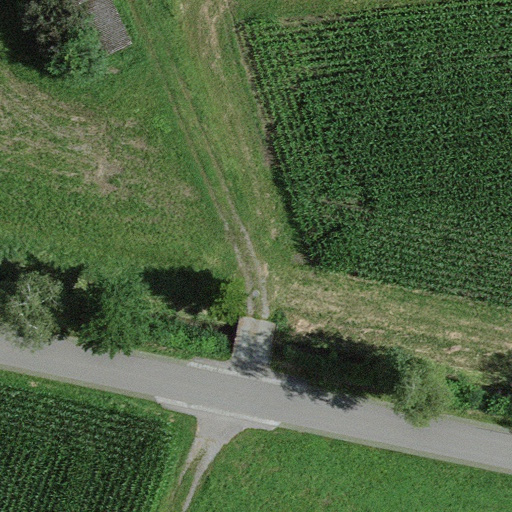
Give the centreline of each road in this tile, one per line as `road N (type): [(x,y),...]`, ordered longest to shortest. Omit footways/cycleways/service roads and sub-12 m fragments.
road 1 (unclassified): [(0,348),(511,452)]
road 2 (track): [(151,0),(265,296),(251,373),(236,399)]
road 3 (track): [(180,511),(236,399)]
